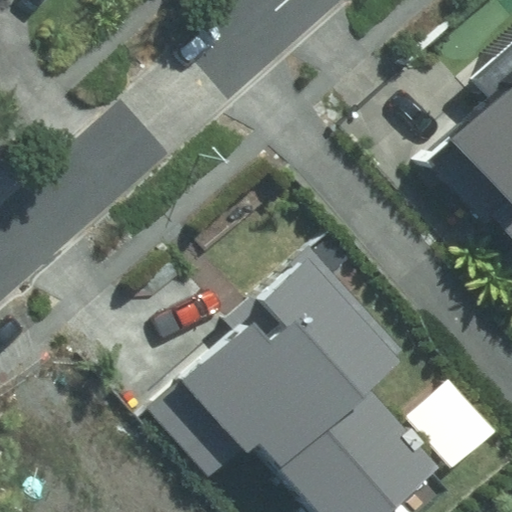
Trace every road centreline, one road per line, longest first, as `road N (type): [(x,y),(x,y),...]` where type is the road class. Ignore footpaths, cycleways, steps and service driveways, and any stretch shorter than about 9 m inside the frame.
road 1 (unknown): [(240,41),(511,364)]
road 2 (residential): [(286,0),(0,252)]
